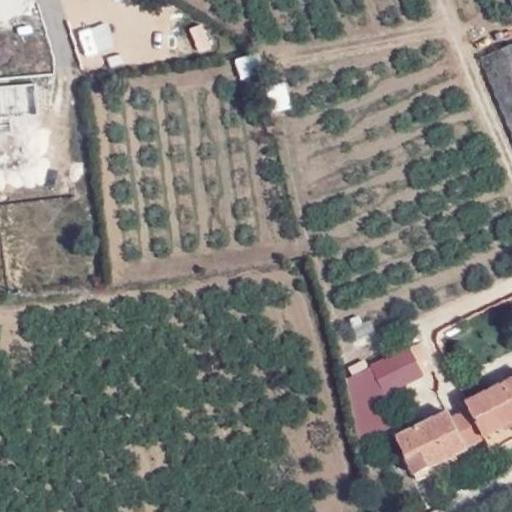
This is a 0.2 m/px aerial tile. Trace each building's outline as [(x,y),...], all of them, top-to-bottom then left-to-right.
[(0,0),(0,27),(27,20),(21,0),(0,0)] [(511,136),(511,44),(479,58),(511,136)] [(434,369),(421,342),(409,348),(423,374),(434,369)] [(371,367),(385,394),(423,374),(409,348),(371,367)] [(511,377),(465,400),(469,407),(451,416),(464,444),(482,435),(481,433),(511,417),(511,377)] [(370,387),(354,394),(360,409),(376,402),(370,387)] [(383,432),(376,402),(360,409),(353,412),(359,442),(383,432)] [(397,438),(414,474),(467,448),(464,444),(451,416),(449,412),(397,438)] [(489,448),(511,435),(511,417),(481,433),(482,435),(489,448)]
